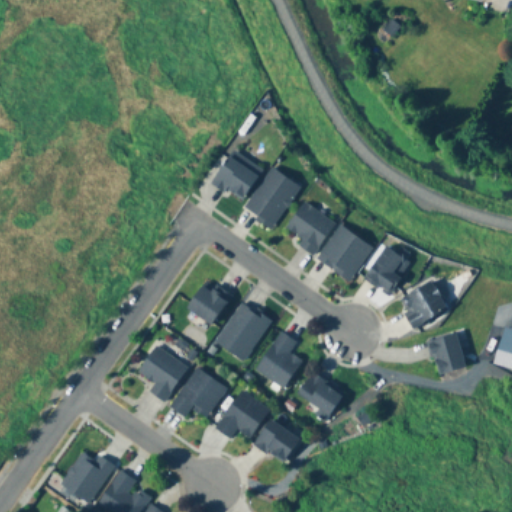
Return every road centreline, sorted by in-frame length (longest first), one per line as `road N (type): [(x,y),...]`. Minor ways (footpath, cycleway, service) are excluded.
road 1 (residential): [(0,495),(196,221)]
road 2 (residential): [(196,221),(351,334)]
road 3 (residential): [(75,395),(213,485)]
